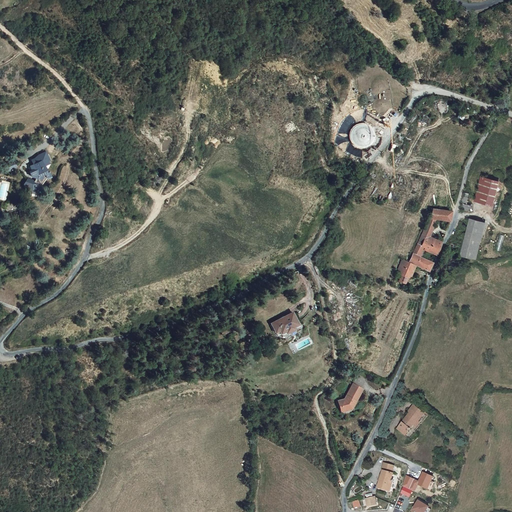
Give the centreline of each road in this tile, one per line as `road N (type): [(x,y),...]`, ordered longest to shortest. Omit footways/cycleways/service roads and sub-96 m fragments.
road 1 (residential): [(496,115),(426,93),(322,241),(254,290),(118,340),(8,355),(0,349)]
road 2 (residential): [(344,511),(345,486),(396,381),(473,159),(496,115)]
road 3 (residential): [(0,346),(74,278),(104,214),(85,108)]
road 4 (track): [(345,486),(317,401),(334,377),(336,338),(308,257)]
road 5 (track): [(220,135),(139,233),(87,256)]
road 6 (track): [(0,21),(85,108)]
